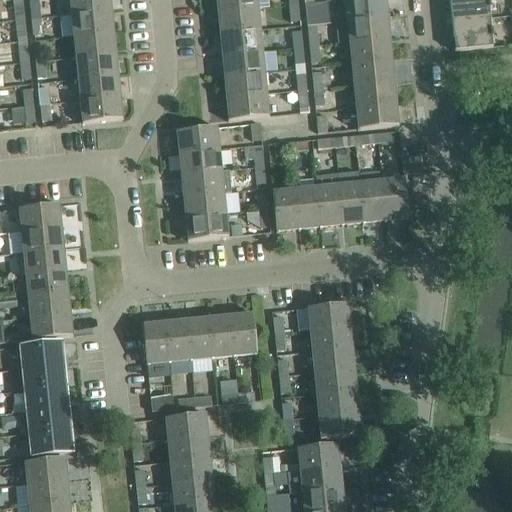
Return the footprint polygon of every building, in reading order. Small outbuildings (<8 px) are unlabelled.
[(111,13),(109,0),(69,0),(71,17),(111,13)] [(256,0),(216,0),(218,14),(257,10),(256,0)] [(384,0),(364,0),(345,2),(347,24),(387,20),(384,0)] [(490,20),(487,0),(449,0),(452,23),(490,20)] [(30,21),(40,20),(38,3),(29,4),(30,21)] [(15,23),(25,22),(23,5),(14,6),(15,23)] [(314,5),(304,6),(306,28),(316,27),(314,5)] [(298,7),(289,8),(291,24),(300,23),(298,7)] [(257,10),(218,14),(220,36),(259,32),(257,10)] [(113,34),(111,13),(71,17),(74,38),(113,34)] [(0,14),(0,22),(13,21),(12,14),(0,14)] [(42,36),(40,20),(30,21),(32,37),(42,36)] [(387,20),(347,24),(350,45),(389,41),(387,20)] [(492,49),(490,20),(452,23),(455,53),(492,49)] [(25,22),(15,23),(17,39),(26,38),(25,22)] [(316,27),(306,28),(309,49),(318,48),(316,27)] [(259,32),(220,36),(222,57),(262,54),(259,32)] [(293,51),(303,50),(301,33),(292,34),(293,51)] [(115,56),(113,34),(74,38),(76,60),(115,56)] [(389,41),(350,45),(352,67),(391,63),(389,41)] [(35,64),(44,63),(43,46),(33,47),(35,64)] [(20,65),(29,65),(27,48),(18,49),(20,65)] [(320,65),(318,48),(309,49),(310,66),(320,65)] [(303,50),(293,51),(295,67),(304,66),(303,50)] [(262,54),(222,57),(224,79),(264,75),(262,54)] [(115,56),(76,60),(78,81),(117,77),(115,56)] [(46,79),(44,63),(35,64),(37,80),(46,79)] [(391,63),(352,67),(354,89),(393,85),(391,63)] [(29,65),(20,65),(21,82),(31,81),(29,65)] [(329,74),(321,75),(311,75),(313,92),(331,90),(329,74)] [(264,75),(224,79),(226,100),(266,96),(264,75)] [(298,94),(307,93),(305,76),(296,77),(298,94)] [(117,77),(78,81),(80,103),(120,99),(117,77)] [(395,107),(393,85),(354,89),(356,111),(395,107)] [(332,106),(331,90),(313,92),(314,109),(324,108),(324,107),(332,106)] [(24,109),(33,108),(32,91),(22,92),(24,109)] [(39,107),(49,106),(47,91),(38,92),(39,107)] [(309,115),(307,93),(298,94),(300,116),(309,115)] [(266,96),(226,100),(228,121),(227,121),(228,123),(269,120),(269,117),(268,117),(266,96)] [(120,99),(80,103),(82,123),(81,123),(82,126),(123,122),(123,119),(122,119),(120,99)] [(51,124),(49,106),(39,107),(41,125),(51,124)] [(395,107),(356,111),(358,130),(357,130),(357,132),(399,128),(398,126),(397,126),(395,107)] [(33,108),(24,109),(26,125),(35,124),(33,108)] [(316,119),(317,136),(327,135),(325,118),(316,119)] [(262,142),(259,125),(251,126),(254,144),(262,142)] [(179,157),(219,153),(216,132),(217,132),(217,129),(176,133),(176,136),(177,136),(179,157)] [(393,134),(378,135),(379,146),(393,145),(393,134)] [(378,135),(356,137),(357,148),(379,146),(378,135)] [(356,137),(334,139),(334,150),(337,175),(345,174),(343,157),(352,156),(351,148),(357,148),(356,137)] [(334,150),(334,139),(318,141),(319,151),(334,150)] [(307,143),(291,145),(292,155),(308,153),(307,143)] [(292,155),(291,145),(275,147),(276,156),(292,155)] [(219,153),(179,157),(181,178),(221,175),(219,153)] [(255,171),(264,170),(262,153),(253,154),(255,171)] [(264,170),(255,171),(257,187),(265,186),(264,170)] [(221,174),(223,195),(231,195),(229,173),(221,174)] [(221,175),(181,178),(184,200),(223,196),(221,175)] [(382,184),(386,223),(405,221),(405,222),(408,222),(404,180),(401,181),(401,182),(382,184)] [(382,184),(360,186),(364,225),(386,223),(382,184)] [(360,186),(339,188),(343,227),(364,225),(360,186)] [(339,188),(317,190),(321,229),(343,227),(339,188)] [(317,190),(295,192),(299,232),(321,229),(317,190)] [(299,232),(295,192),(275,194),(275,193),(272,194),(276,235),(279,235),(279,234),(299,232)] [(259,215),(268,214),(266,195),(257,196),(259,215)] [(223,196),(184,200),(186,222),(225,218),(223,196)] [(21,235),(61,231),(58,209),(59,209),(59,207),(18,211),(18,213),(19,213),(21,235)] [(268,214),(259,215),(260,229),(269,229),(268,214)] [(227,237),(225,218),(186,222),(188,241),(187,241),(187,244),(228,240),(228,237),(227,237)] [(24,257),(63,253),(61,231),(21,235),(7,237),(10,258),(24,257)] [(65,276),(63,253),(24,257),(26,280),(65,276)] [(67,296),(65,276),(26,280),(28,300),(67,296)] [(70,318),(67,296),(28,300),(30,322),(70,318)] [(15,301),(0,302),(0,310),(16,309),(15,301)] [(310,335),(349,331),(347,309),(348,309),(348,306),(307,310),(307,313),(308,313),(310,335)] [(250,317),(228,319),(232,358),(254,356),(254,357),(257,357),(252,316),(250,316),(250,317)] [(71,336),(70,318),(30,322),(32,340),(31,340),(31,343),(73,338),(72,336),(71,336)] [(228,319),(206,321),(210,360),(232,358),(228,319)] [(274,338),(284,337),(282,319),(273,320),(274,338)] [(210,360),(206,321),(185,323),(189,363),(210,360)] [(185,323),(163,326),(167,365),(189,363),(185,323)] [(167,365),(163,326),(144,327),(144,326),(142,327),(146,368),(149,368),(149,367),(167,365)] [(349,331),(310,335),(312,355),(352,351),(349,331)] [(284,337),(274,338),(276,353),(285,352),(284,337)] [(23,373),(63,369),(60,347),(61,347),(61,344),(20,348),(20,351),(21,351),(23,373)] [(352,351),(312,355),(314,377),(354,373),(352,351)] [(279,381),(288,380),(286,362),(277,363),(279,381)] [(63,369),(23,373),(26,395),(65,391),(63,369)] [(356,395),(354,373),(314,377),(317,399),(356,395)] [(288,380),(279,381),(281,396),(290,395),(288,380)] [(148,388),(151,414),(172,412),(169,386),(148,388)] [(67,412),(65,391),(26,395),(28,416),(67,412)] [(237,396),(238,405),(255,404),(254,394),(237,396)] [(358,416),(356,395),(317,399),(319,420),(358,416)] [(238,405),(237,396),(221,398),(222,407),(238,405)] [(194,400),(195,410),(212,408),(211,399),(194,400)] [(195,410),(194,400),(178,402),(179,411),(195,410)] [(283,423),(292,422),(291,405),(281,406),(283,423)] [(67,412),(28,416),(30,438),(69,434),(67,412)] [(168,444),(207,440),(205,419),(206,419),(206,416),(164,420),(164,423),(166,423),(168,444)] [(358,416),(319,420),(321,439),(320,439),(320,442),(361,438),(361,435),(360,435),(358,416)] [(294,438),(292,422),(283,423),(285,439),(294,438)] [(131,447),(141,446),(139,429),(129,430),(131,447)] [(71,452),(69,434),(30,438),(32,457),(31,457),(31,460),(72,455),(72,452),(71,452)] [(209,462),(207,440),(168,444),(170,466),(209,462)] [(142,462),(141,446),(131,447),(133,463),(142,462)] [(298,453),(299,467),(281,469),(281,476),(300,474),(339,470),(337,449),(338,449),(338,446),(297,450),(297,453),(298,453)] [(264,477),(273,476),(271,459),(262,460),(264,477)] [(27,489),(66,485),(64,463),(65,463),(65,460),(24,465),(24,467),(25,467),(27,489)] [(209,462),(170,466),(172,488),(212,484),(209,462)] [(342,493),(339,470),(300,474),(302,497),(342,493)] [(136,490),(145,489),(143,472),(134,473),(136,490)] [(273,477),(273,476),(264,477),(265,493),(283,491),(281,476),(273,477)] [(214,506),(212,484),(172,488),(174,510),(214,506)] [(69,507),(66,485),(27,489),(29,511),(69,507)] [(147,505),(145,489),(136,490),(137,506),(147,505)] [(343,511),(342,493),(302,497),(303,511),(343,511)] [(267,511),(276,511),(276,502),(266,503),(267,511)]
